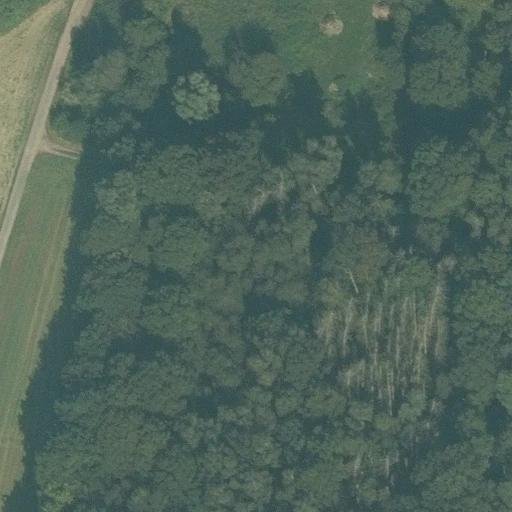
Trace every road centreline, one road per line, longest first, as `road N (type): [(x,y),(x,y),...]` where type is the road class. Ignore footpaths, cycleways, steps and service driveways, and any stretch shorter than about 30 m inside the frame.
road 1 (track): [(452,511),(499,0)]
road 2 (track): [(476,234),(32,154)]
road 3 (unclassified): [(82,0),(0,256)]
